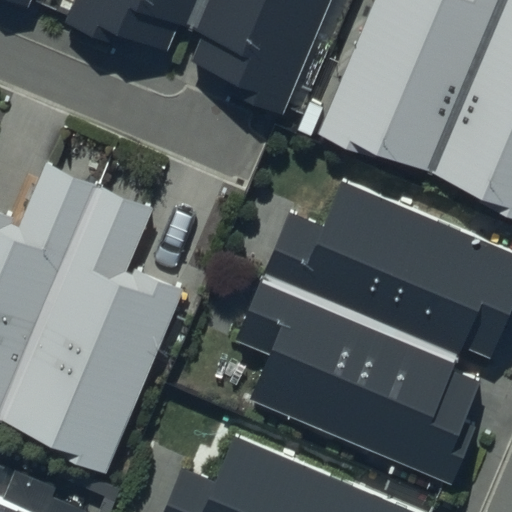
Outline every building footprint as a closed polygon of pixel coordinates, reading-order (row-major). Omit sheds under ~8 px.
[(4,0),(28,10),(32,0),(4,0)] [(75,0),(66,23),(116,43),(120,33),(167,53),(176,31),(199,41),(189,66),(231,83),(227,93),(283,116),(331,0),(75,0)] [(511,0),(375,0),(317,139),(373,162),(377,152),(472,191),(468,200),(511,218),(511,0)] [(152,203),(46,159),(19,222),(0,213),(0,421),(61,447),(58,455),(105,475),(185,286),(127,262),(152,203)] [(511,251),(342,180),(321,229),(291,216),(238,341),(272,355),(253,400),(453,485),(482,418),(469,413),(482,383),(456,372),(466,348),(492,359),(507,323),(511,324),(511,251)] [(421,511),(234,433),(213,482),(183,469),(164,511),(421,511)] [(0,481),(0,511),(86,511),(87,511),(51,496),(55,487),(6,466),(0,481)]
